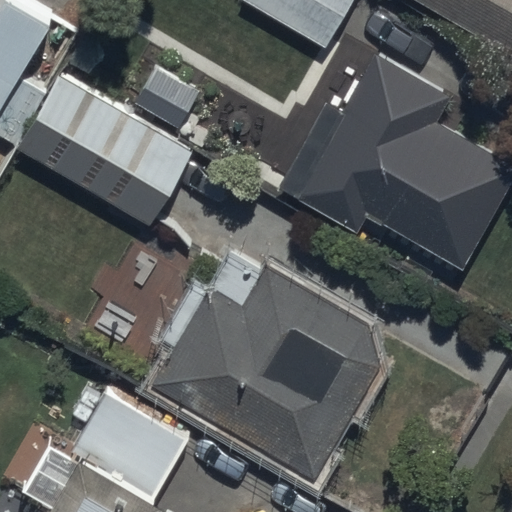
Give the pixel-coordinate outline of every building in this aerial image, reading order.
[(0,108),(58,13),(36,0),(0,0),(0,1),(0,108)] [(253,0),(329,40),(350,0),(253,0)] [(511,0),(444,0),(511,35),(511,0)] [(511,174),(511,157),(435,116),(450,87),(374,47),(358,76),(344,104),(327,95),(282,179),(361,221),(368,209),(466,261),(511,174)] [(154,51),(131,87),(178,118),(202,81),(154,51)] [(21,141),(148,213),(190,140),(63,68),(21,141)] [(154,385),(318,472),(377,362),(369,311),(268,254),(247,294),(212,276),(154,385)] [(84,447),(47,511),(154,511),(166,493),(84,447)]
